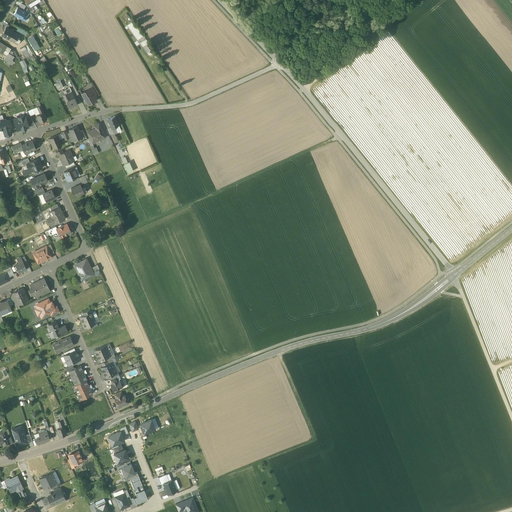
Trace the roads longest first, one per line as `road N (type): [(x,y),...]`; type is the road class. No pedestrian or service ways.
road 1 (tertiary): [(19,456),(92,433),(276,350),(386,322),(454,275)]
road 2 (track): [(341,134),(87,248)]
road 3 (unclassified): [(279,63),(454,275)]
road 4 (track): [(197,487),(313,438),(276,350)]
road 5 (unclassified): [(110,109),(194,102),(279,63)]
road 6 (residential): [(48,267),(87,248),(36,131)]
road 7 (track): [(304,88),(413,0)]
road 8 (residential): [(48,267),(103,392)]
